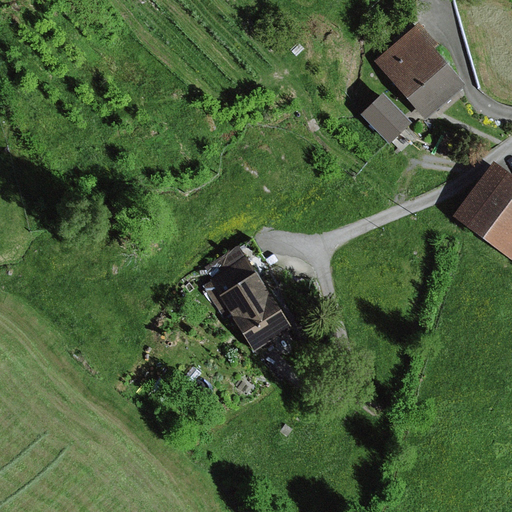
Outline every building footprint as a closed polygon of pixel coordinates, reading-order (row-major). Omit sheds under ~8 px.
[(417,26),(374,62),(424,122),(436,112),(464,88),(433,51),(436,48),(417,26)] [(381,96),(360,117),(388,145),(409,124),(381,96)] [(511,180),(493,167),(457,220),(511,257),(511,180)] [(238,266),(245,262),(260,253),(252,240),(230,253),(238,266)] [(238,266),(203,288),(217,311),(224,307),(252,352),(288,330),(245,262),(238,266)]
